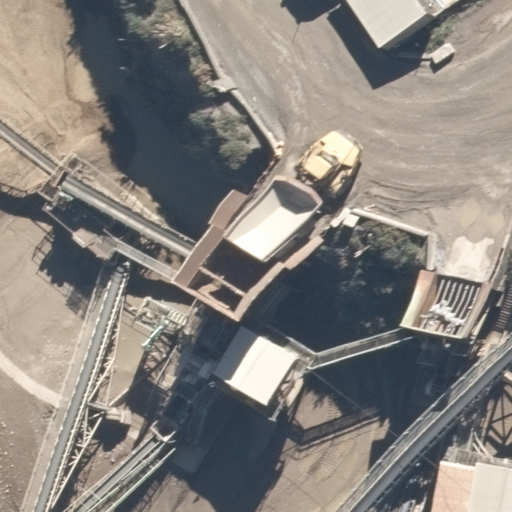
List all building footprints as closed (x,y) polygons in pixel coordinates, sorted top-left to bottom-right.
[(350,0),(390,54),(463,0),(350,0)] [(317,91),(309,144),(389,156),(397,103),(317,91)] [(511,230),(511,178),(473,164),(404,352),(461,372),(511,230)] [(324,191),(292,176),(259,248),(291,263),(324,191)] [(291,415),(324,361),(269,328),(236,382),(291,415)] [(511,511),(511,470),(509,470),(507,483),(469,476),(462,511),(511,511)]
